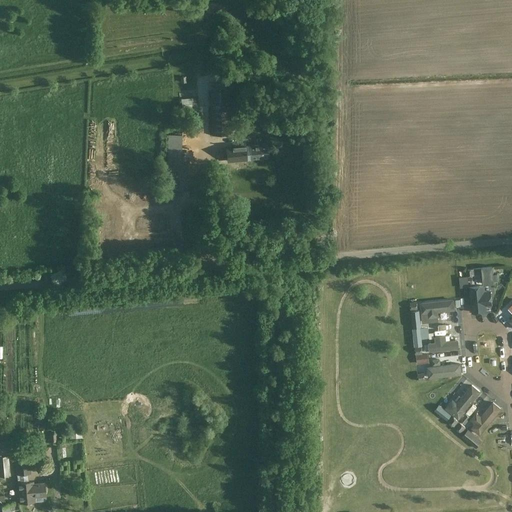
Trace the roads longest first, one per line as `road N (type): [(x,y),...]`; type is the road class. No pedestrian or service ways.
road 1 (unclassified): [(0,287),(511,242)]
road 2 (residential): [(508,400),(501,330),(470,327),(474,367)]
